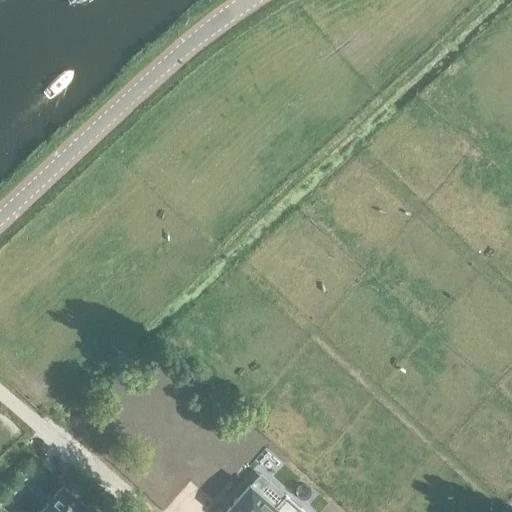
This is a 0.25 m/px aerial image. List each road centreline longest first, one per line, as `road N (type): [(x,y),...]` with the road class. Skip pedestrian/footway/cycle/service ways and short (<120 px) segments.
road 1 (tertiary): [(0,218),(175,56),(250,0)]
road 2 (unclassified): [(139,511),(0,387)]
